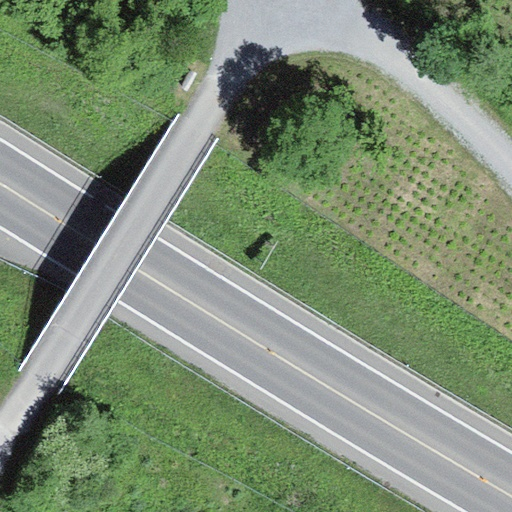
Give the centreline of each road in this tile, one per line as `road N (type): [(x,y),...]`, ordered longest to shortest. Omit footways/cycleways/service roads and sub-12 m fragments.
road 1 (trunk): [(511,496),(0,182)]
road 2 (track): [(283,0),(0,432)]
road 3 (track): [(511,168),(423,78),(327,0)]
